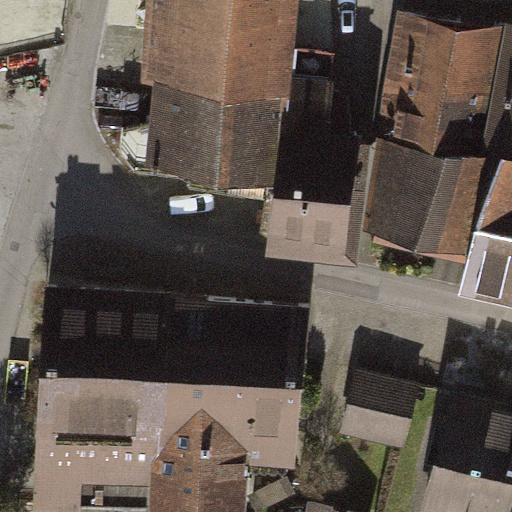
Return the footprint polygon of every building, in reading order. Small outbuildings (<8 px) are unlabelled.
[(295,0),(147,0),(140,73),(154,76),(286,87),(295,0)] [(511,24),(398,6),(362,227),(466,254),(458,283),(511,295),(511,24)] [(286,87),(154,76),(147,159),(271,170),(265,239),(345,246),(359,94),(286,87)] [(83,287),(47,286),(41,502),(242,508),(244,456),(298,457),(303,293),(83,287)] [(423,379),(354,364),(340,431),(408,445),(423,379)] [(511,511),(511,410),(447,395),(417,511),(511,511)] [(338,511),(279,498),(275,511),(338,511)]
